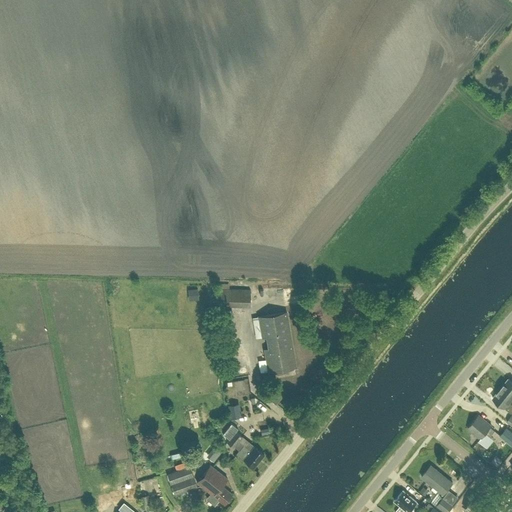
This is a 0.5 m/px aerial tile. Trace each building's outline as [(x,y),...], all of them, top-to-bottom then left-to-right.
[(268,372),(296,367),(286,312),(252,318),(256,338),(266,336),(268,348),(264,349),(268,372)] [(501,387),(511,395),(511,381),(508,378),(501,387)] [(511,404),(509,402),(511,397),(511,395),(501,387),(492,398),(511,413),(511,411),(511,404)] [(275,403),(281,395),(273,388),(267,396),(275,403)] [(258,404),(266,401),(263,393),(255,396),(258,404)] [(228,405),(230,417),(237,416),(235,404),(228,405)] [(496,430),(490,426),(491,425),(478,415),(467,428),(480,439),(486,432),(491,436),(496,430)] [(231,423),(223,434),(229,439),(227,442),(233,447),(234,446),(239,450),(236,453),(243,459),(253,467),(264,454),(254,446),(250,450),(238,441),(242,436),(236,431),(238,429),(231,423)] [(511,445),(511,430),(506,426),(500,434),(511,445)] [(499,453),(494,457),(501,464),(505,460),(499,453)] [(232,493),(221,485),(227,478),(210,464),(196,482),(211,493),(208,497),(215,503),(218,499),(224,504),(232,493)] [(190,465),(167,474),(175,495),(198,487),(190,465)] [(443,494),(453,482),(431,465),(421,476),(443,494)] [(403,490),(394,501),(401,506),(395,511),(408,511),(417,501),(403,490)] [(141,495),(142,504),(150,503),(149,494),(141,495)] [(497,511),(498,511),(476,494),(465,508),(469,511),(497,511)] [(444,511),(448,511),(454,505),(444,497),(437,506),(444,511)] [(120,506),(126,511),(138,511),(124,501),(120,506)] [(425,506),(430,510),(428,511),(441,511),(429,502),(425,506)]
